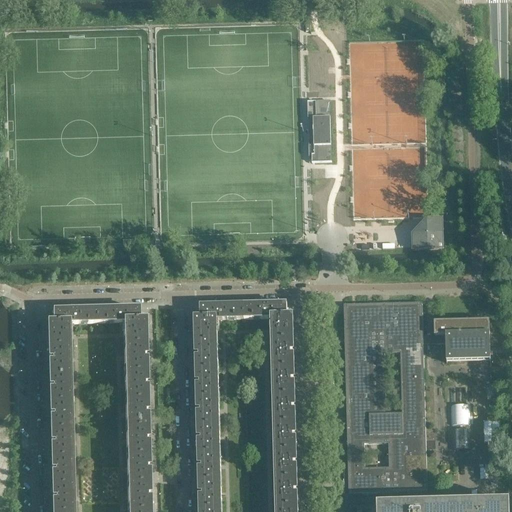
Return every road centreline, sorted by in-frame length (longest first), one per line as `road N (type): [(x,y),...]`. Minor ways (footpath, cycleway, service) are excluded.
road 1 (residential): [(37,511),(33,303),(178,293)]
road 2 (residential): [(317,511),(308,293),(178,293)]
road 3 (residential): [(178,293),(183,511)]
road 4 (motorway): [(499,66),(511,202)]
